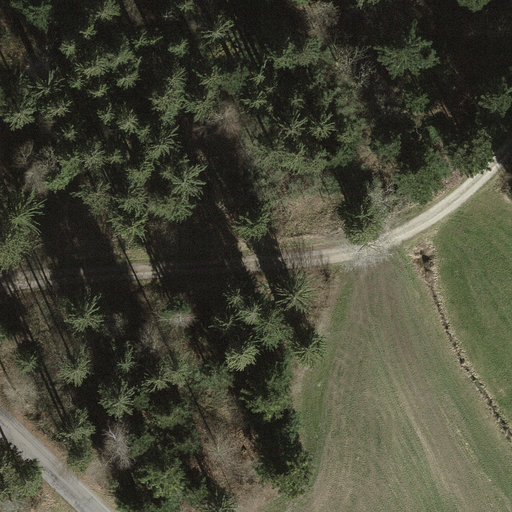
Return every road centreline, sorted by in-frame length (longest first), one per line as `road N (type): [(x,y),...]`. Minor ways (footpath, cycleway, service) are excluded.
road 1 (track): [(0,285),(334,260),(401,244),(511,155)]
road 2 (track): [(96,278),(0,160)]
road 3 (unclassified): [(91,511),(0,425)]
